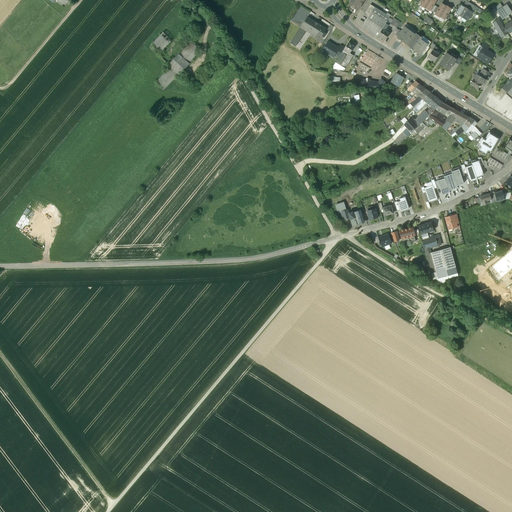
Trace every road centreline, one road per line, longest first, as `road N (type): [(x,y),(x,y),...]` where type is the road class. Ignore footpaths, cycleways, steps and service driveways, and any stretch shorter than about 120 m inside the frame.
road 1 (tertiary): [(0,266),(249,259),(428,214),(486,187),(511,164)]
road 2 (track): [(108,511),(336,238)]
road 3 (track): [(180,0),(224,42),(336,238)]
road 4 (track): [(347,236),(511,332)]
road 5 (track): [(113,505),(0,354)]
road 6 (secondary): [(351,27),(477,106)]
road 7 (track): [(79,0),(0,89)]
